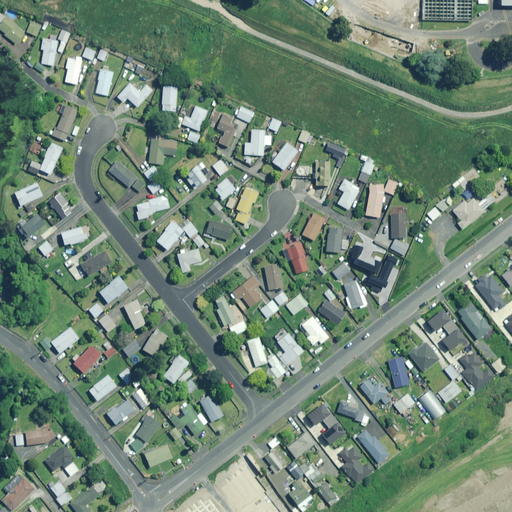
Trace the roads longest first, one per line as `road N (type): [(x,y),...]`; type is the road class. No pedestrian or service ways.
road 1 (unclassified): [(265,418),(511,225)]
road 2 (tertiary): [(0,328),(68,394),(149,507)]
road 3 (residential): [(177,303),(88,187),(83,170),(100,127)]
road 4 (residential): [(177,303),(272,229),(280,202)]
road 5 (unclassified): [(149,507),(265,418)]
road 6 (residential): [(265,418),(177,303)]
